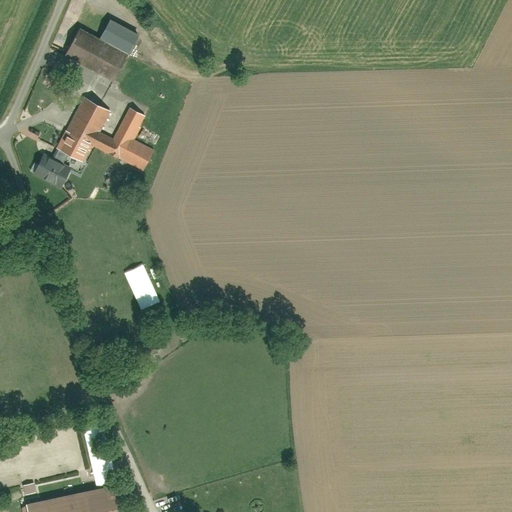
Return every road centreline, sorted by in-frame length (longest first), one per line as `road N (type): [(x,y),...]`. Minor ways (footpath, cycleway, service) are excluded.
road 1 (track): [(0,137),(64,320),(151,511)]
road 2 (residential): [(0,137),(69,0)]
